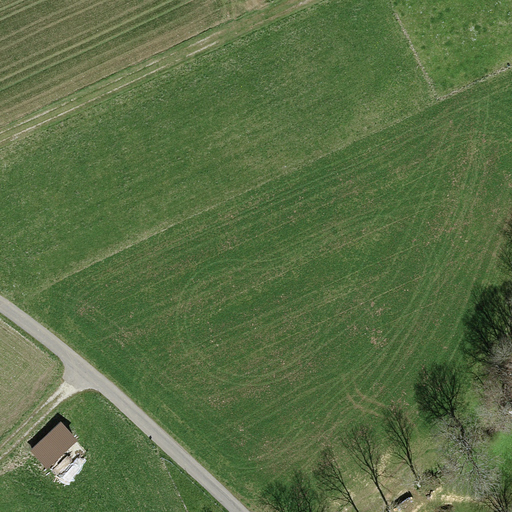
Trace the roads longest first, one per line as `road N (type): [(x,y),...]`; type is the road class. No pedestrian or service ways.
road 1 (track): [(0,137),(297,0)]
road 2 (residential): [(236,511),(77,357),(0,309)]
